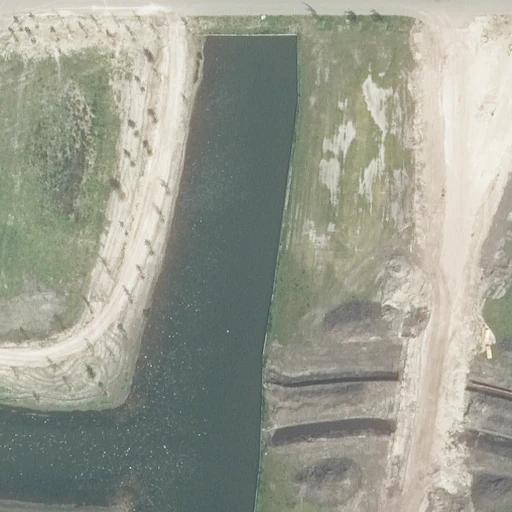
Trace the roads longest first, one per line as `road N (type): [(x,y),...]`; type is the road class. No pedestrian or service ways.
road 1 (residential): [(0,1),(453,3)]
road 2 (residential): [(447,282),(453,3)]
road 3 (residential): [(411,511),(447,282)]
road 4 (residential): [(447,282),(511,110)]
